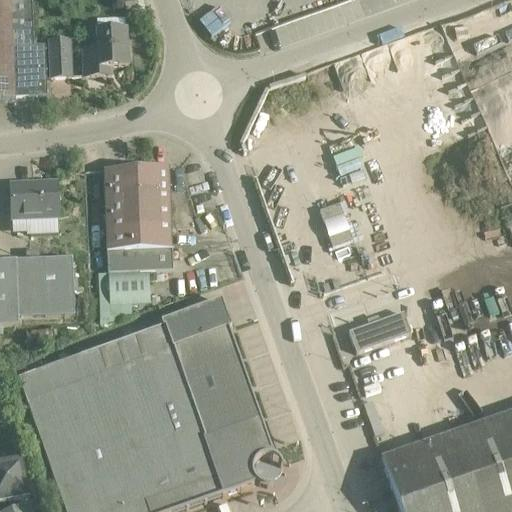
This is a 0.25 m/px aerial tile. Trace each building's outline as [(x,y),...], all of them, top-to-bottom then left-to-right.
[(0,0),(0,101),(14,101),(9,0),(0,0)] [(9,0),(14,101),(47,99),(45,48),(33,49),(31,0),(9,0)] [(96,22),(96,31),(123,31),(123,21),(96,22)] [(111,79),(110,70),(128,69),(126,33),(96,35),(97,52),(82,53),(84,80),(111,79)] [(49,44),(50,84),(74,83),(72,44),(49,44)] [(173,274),(172,253),(171,234),(194,233),(184,197),(170,197),(169,171),(104,174),(108,277),(173,274)] [(33,187),(10,188),(10,189),(12,222),(26,221),(27,237),(58,236),(57,220),(58,220),(56,186),(33,187)] [(343,217),(339,206),(319,214),(323,224),(343,217)] [(328,241),(332,251),(352,244),(349,234),(328,241)] [(0,329),(17,329),(17,322),(74,319),(72,261),(0,264),(0,329)] [(150,303),(150,277),(99,278),(101,316),(132,314),(132,303),(150,303)] [(72,363),(18,382),(26,404),(63,511),(188,511),(253,489),(253,488),(256,486),(257,487),(259,488),(260,487),(255,482),(253,475),(254,468),(259,463),(265,460),(272,461),(273,460),(271,459),(270,459),(271,455),(260,423),(228,333),(219,307),(162,326),(164,330),(72,363)] [(403,316),(348,335),(356,357),(411,337),(403,316)] [(511,511),(511,416),(381,462),(398,511),(511,511)] [(32,511),(31,508),(18,511),(1,511),(0,507),(29,501),(22,462),(0,466),(0,511),(32,511)]
